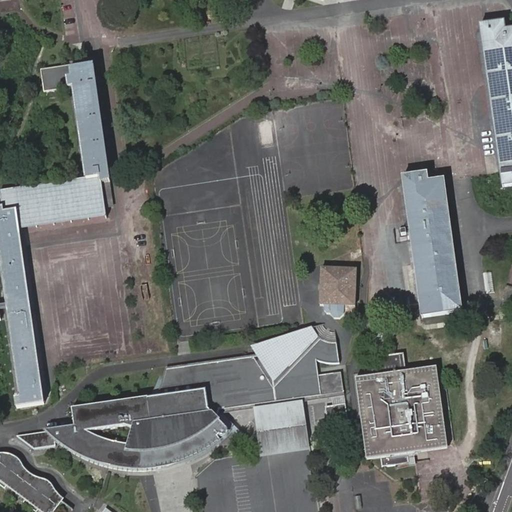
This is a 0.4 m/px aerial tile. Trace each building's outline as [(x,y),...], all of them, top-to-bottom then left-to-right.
[(511,29),(504,31),(503,22),(479,25),(501,187),(511,185),(511,29)] [(68,65),(87,63),(87,67),(92,66),(91,58),(68,62),(68,65)] [(109,181),(92,66),(87,67),(87,63),(68,65),(39,70),(42,92),(72,88),(75,87),(88,179),(100,177),(101,182),(109,181)] [(88,179),(75,87),(72,88),(84,179),(88,179)] [(461,311),(444,180),(428,182),(427,174),(402,177),(421,317),(461,311)] [(106,219),(104,209),(101,182),(100,177),(88,179),(84,179),(11,189),(17,230),(106,219)] [(112,208),(109,181),(101,182),(104,209),(112,208)] [(40,397),(17,230),(11,189),(0,190),(0,278),(17,401),(11,402),(12,408),(41,404),(40,397)] [(319,273),(318,302),(320,302),(320,307),(322,307),(325,310),(324,312),(327,315),(330,315),(335,320),(340,320),(343,316),(354,316),(355,305),(356,304),(358,275),(356,275),(356,271),(321,269),(321,273),(319,273)] [(380,468),(383,467),(381,452),(371,453),(361,385),(375,383),(372,362),(400,358),(403,379),(433,375),(439,422),(446,421),(438,367),(409,372),(406,353),(385,356),(380,322),(366,324),(371,358),(368,359),(371,378),(354,380),(365,460),(378,458),(380,468)] [(213,449),(221,442),(218,439),(219,438),(223,439),(226,439),(228,436),(229,432),(227,429),(209,410),(322,395),(319,376),(317,361),(318,362),(323,363),(329,364),(340,364),(335,332),(331,332),(329,331),(324,328),(322,325),(293,335),(294,339),(274,342),(274,345),(256,347),(261,358),(261,359),(262,361),(264,363),(265,365),(267,366),(262,368),(256,358),(179,369),(175,380),(164,382),(159,399),(133,430),(129,447),(124,472),(141,473),(153,472),(166,470),(179,466),(189,462),(200,457),(213,449)] [(261,359),(261,358),(256,358),(262,368),(267,366),(265,365),(264,363),(262,361),(261,359)] [(449,441),(446,421),(439,422),(433,375),(403,379),(400,358),(372,362),(375,383),(361,385),(371,453),(381,452),(383,467),(411,463),(410,454),(416,453),(415,446),(442,442),(449,441)] [(175,380),(179,369),(167,371),(164,382),(175,380)] [(344,391),(341,373),(324,376),(326,394),(331,393),(344,391)] [(346,404),(344,391),(331,393),(333,406),(346,404)] [(133,430),(159,399),(149,400),(149,399),(73,410),(75,428),(46,432),(47,433),(18,437),(35,451),(57,448),(56,444),(59,444),(74,455),(83,460),(90,463),(97,466),(106,468),(124,472),(129,447),(118,446),(108,444),(95,439),(86,433),(125,428),(133,430)] [(310,451),(303,401),(254,408),(261,458),(310,451)] [(349,425),(346,404),(333,406),(334,411),(329,412),(331,428),(349,425)] [(416,453),(450,447),(449,441),(442,442),(415,446),(416,453)] [(17,460),(13,458),(9,457),(0,458),(0,486),(6,490),(9,486),(28,499),(24,504),(34,511),(38,511),(41,509),(44,511),(53,511),(62,501),(59,499),(57,496),(53,488),(52,485),(50,483),(44,481),(36,480),(31,478),(28,476),(27,474),(22,465),(20,462),(17,460)]
